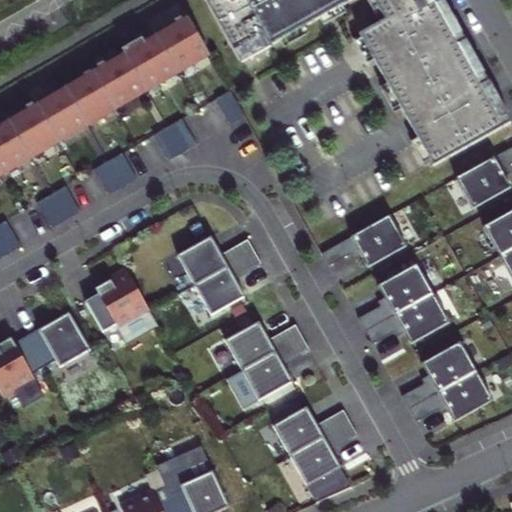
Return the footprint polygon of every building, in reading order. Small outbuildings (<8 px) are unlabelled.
[(207,0),(204,2),(241,68),(359,0),(371,0),(385,24),(360,38),(413,132),(434,169),(511,126),(494,94),(490,88),(440,0),(207,0)] [(209,58),(187,21),(156,39),(178,76),(209,58)] [(178,76),(156,39),(144,45),(143,43),(123,54),(125,57),(146,94),(178,76)] [(146,94),(125,57),(94,74),(116,112),(146,94)] [(116,112),(94,74),(65,91),(87,129),(116,112)] [(87,129),(65,91),(56,96),(54,94),(35,105),(37,107),(59,145),(87,129)] [(245,120),(230,94),(216,103),(231,129),(245,120)] [(59,145),(37,107),(8,124),(30,161),(59,145)] [(197,148),(182,122),(168,131),(183,157),(197,148)] [(0,178),(30,161),(8,124),(0,128),(0,178)] [(183,157),(168,131),(154,139),(169,165),(183,157)] [(511,167),(511,150),(495,160),(505,177),(511,173),(509,169),(511,167)] [(138,183),(122,157),(108,165),(124,191),(138,183)] [(495,160),(457,181),(474,212),(511,190),(511,189),(505,177),(495,160)] [(124,191),(108,165),(94,173),(110,199),(124,191)] [(81,216),(66,190),(52,198),(67,224),(81,216)] [(67,224),(52,198),(38,207),(53,233),(67,224)] [(511,214),(484,230),(501,259),(511,252),(511,214)] [(389,220),(351,241),(361,258),(368,271),(407,250),(389,220)] [(22,251),(7,225),(0,228),(0,245),(8,259),(22,251)] [(195,290),(229,271),(221,258),(212,241),(178,260),(195,290)] [(361,258),(351,241),(323,257),(330,270),(352,258),(354,262),(361,258)] [(256,256),(248,242),(221,258),(229,271),(256,256)] [(511,252),(501,259),(511,278),(511,252)] [(263,269),(256,256),(229,271),(236,284),(263,269)] [(433,297),(417,268),(379,290),(385,301),(395,319),(433,297)] [(236,284),(229,271),(195,290),(212,320),(246,301),(236,284)] [(150,314),(127,275),(96,293),(100,300),(87,307),(105,338),(118,330),(119,332),(150,314)] [(450,326),(433,297),(395,319),(405,336),(412,348),(450,326)] [(395,319),(385,301),(379,305),(381,310),(360,322),(367,335),(395,319)] [(91,354),(70,317),(39,335),(39,334),(27,341),(45,372),(57,365),(61,372),(91,354)] [(405,336),(395,319),(367,335),(374,348),(396,336),(398,340),(405,336)] [(243,375),(277,356),(270,343),(260,326),(226,345),(243,375)] [(304,341),(297,328),(270,343),(277,356),(304,341)] [(15,348),(12,342),(0,348),(0,394),(3,399),(34,381),(33,379),(45,372),(27,341),(15,348)] [(311,354),(304,341),(277,356),(284,369),(311,354)] [(477,375),(461,346),(423,367),(429,379),(439,397),(477,375)] [(284,369),(277,356),(243,375),(260,405),(294,386),(284,369)] [(494,404),(477,375),(439,397),(449,414),(456,426),(494,404)] [(439,397),(429,379),(422,383),(425,388),(403,400),(411,413),(439,397)] [(449,414),(439,397),(411,413),(418,425),(440,413),(442,418),(449,414)] [(291,460),(325,441),(318,428),(308,411),(274,430),(291,460)] [(352,426),(345,413),(318,428),(325,441),(352,426)] [(359,439),(352,426),(325,441),(332,454),(359,439)] [(332,454),(325,441),(291,460),(308,490),(342,471),(332,454)] [(229,511),(230,511),(214,476),(182,490),(184,494),(171,500),(177,511),(229,511)] [(159,506),(155,497),(123,511),(177,511),(171,500),(159,506)]
